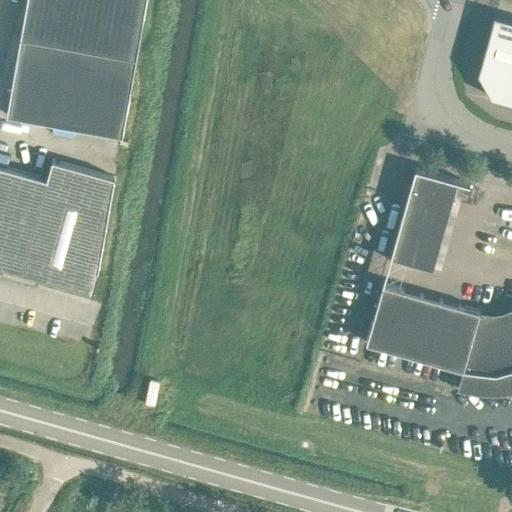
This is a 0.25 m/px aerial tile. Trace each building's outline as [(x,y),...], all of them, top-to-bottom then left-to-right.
[(123,134),(146,0),(27,0),(7,113),(123,134)] [(511,18),(495,14),(489,33),(479,72),(492,96),(511,102),(511,18)] [(52,158),(47,176),(31,232),(19,275),(34,279),(33,284),(37,285),(40,276),(94,291),(100,270),(99,270),(116,175),(52,158)] [(0,223),(31,232),(47,176),(0,163),(0,223)] [(407,261),(423,204),(450,211),(459,180),(470,184),(471,182),(415,166),(389,259),(391,259),(392,257),(407,261)] [(19,275),(31,232),(0,223),(0,264),(3,265),(0,274),(4,275),(5,271),(19,275)] [(511,306),(504,310),(494,311),(480,310),(480,309),(385,282),(385,280),(384,279),(366,341),(463,368),(458,388),(477,391),(497,392),(511,390),(511,306)]
